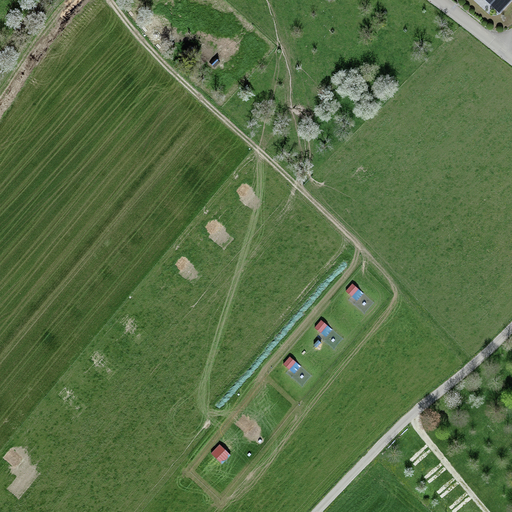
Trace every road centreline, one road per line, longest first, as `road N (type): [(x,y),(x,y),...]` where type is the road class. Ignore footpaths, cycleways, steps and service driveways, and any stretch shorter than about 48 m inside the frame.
road 1 (track): [(468,367),(358,246),(158,62),(107,0)]
road 2 (residential): [(511,326),(317,511)]
road 3 (track): [(411,417),(489,511)]
